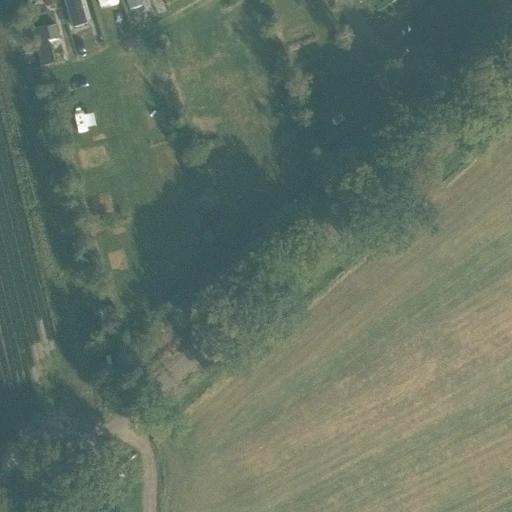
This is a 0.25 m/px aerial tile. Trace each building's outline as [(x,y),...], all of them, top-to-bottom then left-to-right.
[(44,0),(49,14),(61,11),(57,0),(44,0)] [(83,0),(66,0),(72,27),(88,23),(83,0)] [(118,23),(113,0),(95,0),(100,26),(118,23)] [(125,0),(129,12),(150,6),(147,0),(125,0)] [(256,4),(241,8),(248,33),(262,29),(256,4)] [(345,20),(356,40),(376,29),(365,9),(345,20)] [(300,57),(307,78),(317,75),(310,54),(300,57)] [(316,108),(333,100),(324,80),(307,87),(316,108)] [(86,142),(76,144),(82,166),(91,163),(86,142)]
